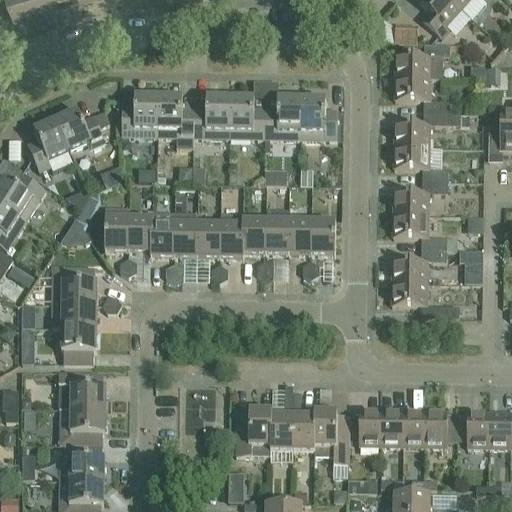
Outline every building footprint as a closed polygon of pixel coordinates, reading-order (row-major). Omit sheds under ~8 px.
[(37,14),(32,0),(7,0),(14,20),(37,14)] [(32,0),(37,14),(58,7),(56,0),(32,0)] [(459,13),(444,0),(423,0),(418,6),(430,18),(422,27),(441,44),(450,34),(445,30),(459,13)] [(444,0),(459,13),(470,0),(477,0),(479,1),(479,0),(444,0)] [(389,47),(401,47),(401,26),(390,26),(389,47)] [(424,62),(396,61),(395,84),(430,84),(443,84),(443,62),(450,62),(450,50),(424,50),(424,62)] [(423,106),(423,118),(449,119),(449,106),(430,106),(430,84),(395,84),(395,106),(423,106)] [(122,142),(158,143),(159,101),(135,100),(134,112),(122,112),(122,142)] [(158,143),(194,144),(194,113),(182,113),(183,101),(159,101),(158,143)] [(229,144),(230,136),(230,102),(206,102),(206,114),(194,113),(194,144),(229,144)] [(229,144),(265,145),(266,114),(254,114),(254,102),(230,102),(230,136),(229,144)] [(265,145),(301,145),(302,103),(278,103),(277,115),(266,114),(265,145)] [(302,103),(301,145),(337,146),(338,116),(325,116),(326,104),(302,103)] [(511,153),(511,117),(501,117),(502,111),(489,111),(489,144),(501,144),(501,153),(511,153)] [(77,115),(55,125),(69,156),(91,147),(94,154),(105,149),(93,121),(82,126),(77,115)] [(395,130),(394,152),(429,153),(429,131),(469,131),(469,119),(449,119),(423,118),(423,130),(395,130)] [(69,156),(55,125),(33,134),(38,145),(27,150),(39,178),(51,173),(48,166),(69,156)] [(422,175),(422,187),(448,187),(448,175),(429,175),(429,153),(394,152),(394,174),(422,175)] [(4,183),(0,189),(0,209),(26,226),(46,196),(20,180),(14,190),(4,183)] [(394,198),(393,220),(428,221),(428,199),(448,199),(448,187),(422,187),(422,199),(394,198)] [(26,226),(0,209),(0,252),(7,257),(26,226)] [(129,216),(105,215),(105,258),(128,258),(129,224),(129,216)] [(151,263),(174,263),(175,229),(175,220),(152,219),(152,224),(153,224),(153,229),(152,229),(151,258),(150,258),(150,263),(151,263)] [(176,263),(197,264),(198,230),(198,220),(175,220),(175,229),(174,263),(176,263)] [(220,230),(220,264),(244,265),(244,259),(243,259),(243,231),(242,231),(242,225),(243,225),(243,220),(221,220),(220,230)] [(421,243),(421,255),(447,255),(447,243),(428,243),(428,221),(393,220),(393,243),(421,243)] [(128,258),(150,258),(151,258),(152,229),(153,229),(153,224),(129,224),(128,258)] [(242,225),(242,231),(243,231),(243,259),(244,259),(266,260),(266,226),(243,225),(242,225)] [(266,226),(266,260),(288,260),(289,226),(266,226)] [(312,226),(289,226),(288,260),(311,261),(312,226)] [(336,227),(312,226),(311,261),(335,261),(336,227)] [(198,230),(197,264),(220,264),(220,230),(198,230)] [(393,266),(392,289),(427,289),(427,267),(447,268),(447,255),(421,255),(421,267),(393,266)] [(0,284),(0,285),(13,265),(0,256),(0,284)] [(120,278),(128,283),(129,264),(120,269),(120,278)] [(129,264),(128,283),(137,278),(137,269),(129,264)] [(257,280),(265,285),(265,266),(257,271),(257,280)] [(265,266),(265,285),(274,281),(274,271),(265,266)] [(303,281),(311,286),(311,267),(303,272),(303,281)] [(311,267),(311,286),(319,281),(319,272),(311,267)] [(166,284),(174,289),(174,270),(166,274),(166,284)] [(174,270),(174,289),(182,284),(182,275),(174,270)] [(211,284),(219,289),(220,270),(211,275),(211,284)] [(220,270),(219,289),(228,285),(228,275),(220,270)] [(62,286),(62,310),(96,311),(97,287),(95,287),(95,275),(65,274),(65,286),(62,286)] [(427,289),(392,289),(392,311),(420,312),(420,323),(459,324),(459,312),(427,311),(427,289)] [(108,303),(103,311),(122,311),(117,303),(108,303)] [(62,310),(62,333),(96,333),(96,311),(62,310)] [(122,311),(103,311),(107,319),(117,319),(122,311)] [(96,333),(62,333),(61,357),(64,357),(63,369),(93,369),(94,357),(96,358),(96,333)] [(103,379),(60,379),(59,415),(105,415),(105,391),(103,391),(103,379)] [(285,416),(293,416),(293,399),(293,391),(285,391),(285,416)] [(293,399),(293,416),(301,416),(301,399),(293,399)] [(18,414),(5,414),(5,426),(17,426),(18,414)] [(105,415),(59,415),(59,450),(64,450),(102,451),(102,439),(105,439),(105,415)] [(236,451),(270,451),(271,451),(271,420),(272,420),(272,415),(249,415),(249,420),(236,420),(236,451)] [(314,421),(314,457),(315,457),(315,462),(330,462),(330,470),(348,470),(349,421),(337,421),(337,416),(314,416),(314,421)] [(359,452),(381,452),(382,417),(359,417),(359,452)] [(381,452),(403,452),(403,417),(382,417),(381,452)] [(403,452),(425,453),(425,417),(403,417),(403,452)] [(425,417),(425,453),(447,453),(448,418),(425,417)] [(467,453),(489,453),(490,419),(467,418),(467,453)] [(489,453),(511,454),(511,419),(490,419),(489,453)] [(270,456),(292,456),(293,421),(272,420),(271,420),(271,451),(270,451),(270,456)] [(292,456),(314,457),(314,421),(293,421),(292,456)] [(102,451),(64,450),(64,462),(60,462),(60,486),(69,486),(104,487),(104,463),(102,463),(102,451)] [(381,494),(394,494),(394,486),(381,485),(381,494)] [(69,486),(60,486),(59,511),(101,511),(103,511),(104,487),(69,486)] [(368,499),(377,499),(377,486),(368,486),(368,499)] [(412,495),(424,495),(424,486),(412,486),(412,495)] [(424,486),(424,495),(437,495),(437,486),(424,486)] [(476,500),(489,500),(489,492),(476,492),(476,500)] [(489,492),(489,500),(501,501),(501,492),(489,492)] [(394,499),(393,511),(429,511),(430,500),(394,499)]
